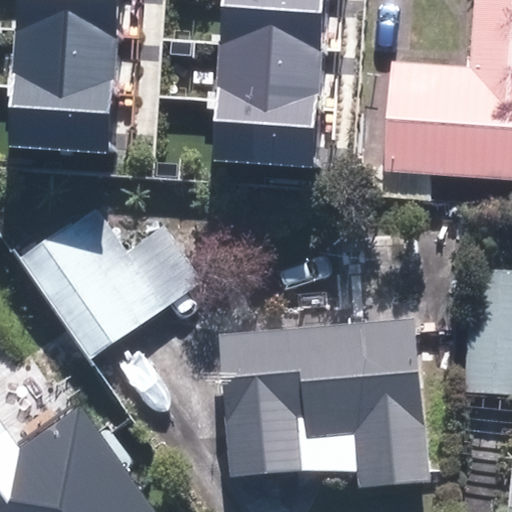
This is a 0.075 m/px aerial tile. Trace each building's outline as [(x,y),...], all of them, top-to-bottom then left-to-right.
[(14,0),(13,30),(116,37),(119,0),(14,0)] [(223,0),(220,44),(324,51),(327,0),(223,0)] [(511,0),(483,0),(480,74),(397,70),(393,171),(511,176),(511,0)] [(13,30),(9,89),(113,96),(116,37),(13,30)] [(220,44),(216,103),(320,110),(324,51),(220,44)] [(113,96),(9,89),(6,149),(109,155),(113,96)] [(320,110),(216,103),(213,163),(316,169),(320,110)] [(98,214),(25,263),(90,357),(197,284),(162,233),(127,256),(98,214)] [(511,273),(474,271),(466,389),(511,392),(511,273)] [(414,320),(225,338),(238,474),(361,462),(363,485),(429,478),(414,320)] [(0,511),(155,511),(85,410),(23,452),(0,418),(0,511)]
